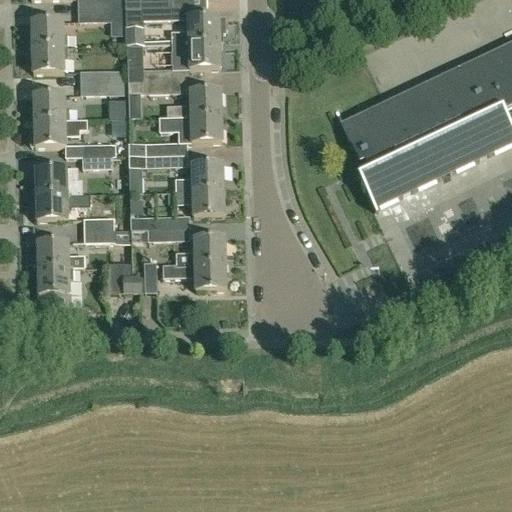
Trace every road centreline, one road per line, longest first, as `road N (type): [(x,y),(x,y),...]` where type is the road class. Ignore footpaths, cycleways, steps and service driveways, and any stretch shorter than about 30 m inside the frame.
road 1 (residential): [(274,335),(0,340)]
road 2 (residential): [(274,335),(263,89)]
road 3 (residential): [(263,89),(306,82),(460,0)]
